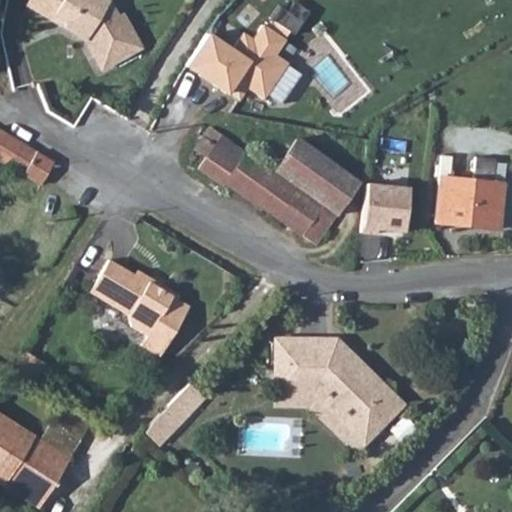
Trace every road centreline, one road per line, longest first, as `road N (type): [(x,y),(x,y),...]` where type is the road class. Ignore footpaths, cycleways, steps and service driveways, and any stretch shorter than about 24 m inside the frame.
road 1 (residential): [(511,274),(357,288),(291,280),(0,114)]
road 2 (residential): [(366,511),(473,410),(511,300)]
